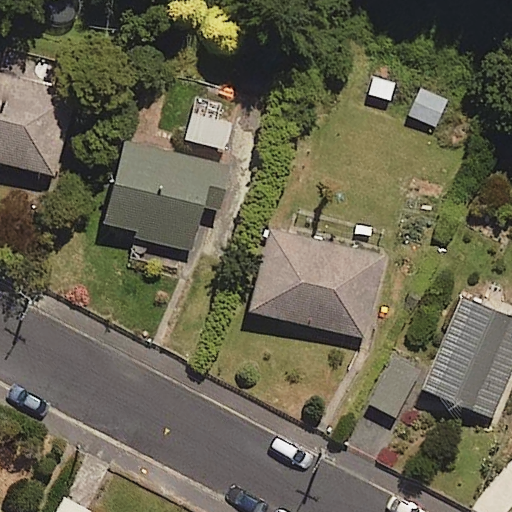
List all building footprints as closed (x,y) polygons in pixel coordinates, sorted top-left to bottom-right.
[(402,74),(372,62),(359,96),(389,108),(402,74)] [(59,97),(64,82),(0,63),(0,152),(52,168),(72,100),(59,97)] [(454,94),(417,77),(398,118),(435,135),(454,94)] [(230,115),(191,106),(184,135),(224,144),(230,115)] [(123,128),(103,212),(137,220),(134,231),(191,244),(202,196),(218,200),(229,153),(123,128)] [(385,246),(270,217),(249,302),(364,331),(385,246)] [(511,364),(511,305),(461,284),(420,380),(492,411),(511,364)] [(419,364),(394,352),(371,398),(395,410),(419,364)] [(84,511),(90,501),(63,487),(49,511),(84,511)]
